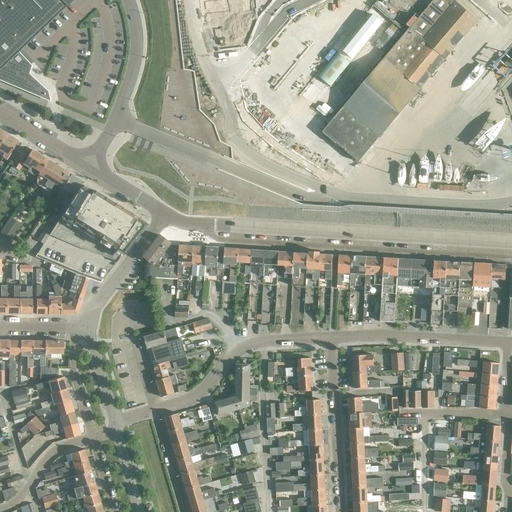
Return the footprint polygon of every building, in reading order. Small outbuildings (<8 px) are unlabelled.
[(0,0),(0,80),(48,101),(47,93),(28,75),(29,71),(30,67),(18,54),(21,50),(73,0),(0,0)] [(251,0),(213,0),(217,27),(254,22),(251,0)] [(358,164),(445,59),(477,21),(452,0),(433,0),(409,29),(405,33),(383,60),(322,134),(358,164)] [(6,134),(0,143),(0,151),(3,154),(1,157),(6,160),(11,154),(10,153),(17,142),(6,134)] [(37,175),(47,160),(31,150),(27,158),(20,153),(8,172),(14,176),(17,171),(18,171),(22,165),(29,169),(27,172),(36,178),(37,175)] [(70,175),(47,160),(37,175),(48,181),(43,190),(48,193),(53,185),(61,189),(70,175)] [(70,175),(61,189),(55,199),(59,202),(63,195),(64,195),(66,192),(73,197),(80,185),(82,183),(70,175)] [(49,235),(49,236),(49,235),(87,252),(111,260),(116,263),(115,263),(116,263),(127,250),(125,248),(129,243),(131,245),(146,225),(132,216),(133,215),(113,203),(91,190),(90,191),(80,185),(73,197),(74,197),(49,235)] [(20,225),(10,218),(1,233),(11,240),(20,225)] [(43,243),(51,230),(46,227),(37,240),(43,243)] [(159,268),(162,264),(166,259),(162,256),(171,244),(161,236),(145,257),(149,260),(154,264),(159,268)] [(179,247),(178,266),(177,280),(191,281),(192,264),(193,248),(179,247)] [(193,248),(192,264),(200,265),(199,277),(197,277),(197,281),(202,282),(205,282),(206,266),(207,248),(193,248)] [(207,248),(206,266),(216,267),(216,269),(212,269),(212,276),(217,276),(217,269),(223,269),(225,249),(207,248)] [(223,272),(223,283),(236,284),(237,264),(238,250),(225,249),(223,269),(223,272)] [(251,251),(238,250),(237,264),(248,264),(248,267),(245,267),(244,284),(250,284),(251,251)] [(265,252),(251,251),(250,284),(263,285),(265,252)] [(265,252),(263,285),(277,286),(277,278),(278,253),(265,252)] [(278,253),(277,278),(292,279),(294,253),(278,253)] [(294,253),(292,279),(292,287),(306,288),(307,254),(294,253)] [(37,254),(35,258),(43,261),(48,263),(51,265),(53,265),(58,267),(63,270),(68,272),(73,274),(75,275),(77,275),(78,275),(81,277),(86,278),(89,279),(91,280),(100,283),(102,280),(101,280),(92,277),(87,275),(82,274),(78,272),(74,270),(69,268),(64,266),(59,264),(54,262),(50,260),(45,258),(37,254)] [(307,254),(306,288),(319,288),(320,255),(307,254)] [(333,256),(320,255),(319,288),(331,288),(333,256)] [(350,286),(352,257),(339,256),(337,289),(350,290),(350,286)] [(352,257),(350,286),(355,286),(356,279),(357,279),(357,275),(365,275),(366,258),(352,257)] [(365,275),(364,294),(381,295),(382,276),(383,259),(366,258),(365,275)] [(382,276),(381,295),(380,323),(394,323),(397,279),(398,262),(398,260),(383,259),(382,276)] [(397,279),(397,286),(410,287),(432,288),(433,283),(434,262),(421,261),(421,263),(398,262),(397,279)] [(433,283),(432,288),(430,325),(442,326),(443,311),(446,263),(434,262),(433,283)] [(446,263),(443,311),(457,312),(460,263),(446,263)] [(460,263),(457,307),(458,307),(460,307),(471,308),(472,297),(472,289),(473,282),(474,265),(472,265),(472,264),(460,263)] [(177,280),(178,266),(162,264),(159,268),(154,264),(149,264),(148,278),(177,280)] [(476,266),(474,265),(473,282),(472,297),(490,298),(490,290),(492,267),(481,266),(482,265),(476,264),(476,266)] [(61,275),(63,270),(58,267),(53,265),(51,265),(49,271),(61,275)] [(492,267),(490,290),(504,291),(506,266),(492,265),(492,267)] [(70,291),(83,296),(89,279),(86,278),(81,277),(78,275),(77,275),(75,275),(72,283),(64,281),(61,289),(70,291)] [(48,298),(48,300),(48,315),(59,315),(59,306),(60,289),(54,281),(54,280),(50,282),(54,287),(53,287),(52,288),(56,298),(48,298)] [(13,300),(6,300),(6,314),(19,315),(19,300),(19,293),(19,287),(13,286),(13,300)] [(48,315),(48,300),(41,300),(41,295),(41,286),(36,286),(35,315),(48,315)] [(19,300),(19,315),(32,315),(32,287),(25,287),(25,293),(19,293),(19,300)] [(83,296),(70,291),(68,298),(73,299),(72,302),(69,301),(67,305),(67,306),(59,306),(59,315),(77,315),(83,296)] [(175,308),(174,318),(188,318),(188,308),(175,308)] [(208,319),(197,323),(200,333),(213,329),(216,328),(211,323),(208,319)] [(164,332),(144,338),(147,349),(167,343),(178,339),(175,329),(165,332),(164,332)] [(167,343),(147,349),(148,349),(149,352),(153,366),(154,366),(169,362),(172,361),(187,357),(182,342),(181,339),(178,339),(167,343)] [(9,341),(0,340),(0,371),(4,371),(4,362),(1,362),(1,358),(9,358),(9,341)] [(13,356),(20,356),(20,341),(9,341),(9,358),(9,363),(9,386),(16,387),(16,363),(13,363),(13,356)] [(32,378),(32,359),(32,356),(32,341),(20,341),(20,356),(20,357),(27,357),(27,378),(32,378)] [(32,341),(32,356),(32,359),(39,359),(39,366),(40,366),(40,380),(44,379),(44,361),(44,342),(32,341)] [(63,342),(44,342),(44,361),(44,379),(44,378),(45,379),(58,375),(58,369),(50,368),(50,362),(48,362),(48,358),(51,358),(51,359),(61,359),(61,354),(63,354),(63,349),(64,349),(64,343),(63,343),(63,342)] [(443,359),(443,360),(451,361),(452,353),(444,352),(443,359)] [(403,371),(402,354),(391,355),(392,372),(403,371)] [(352,356),(353,374),(366,373),(379,372),(379,365),(373,365),(373,355),(352,356)] [(189,365),(187,357),(172,361),(175,369),(189,365)] [(298,378),(312,377),(311,359),(297,360),(298,369),(285,370),(285,378),(298,378)] [(457,360),(457,366),(483,368),(482,374),(498,375),(499,364),(457,360)] [(236,366),(235,398),(239,410),(249,407),(249,405),(251,405),(251,402),(256,402),(258,400),(259,393),(257,391),(253,391),(250,391),(249,391),(250,366),(245,366),(245,361),(240,361),(240,366),(236,366)] [(154,366),(158,381),(169,377),(167,369),(171,368),(169,362),(154,366)] [(459,372),(458,377),(470,378),(470,377),(475,378),(482,379),(481,386),(497,387),(498,375),(482,374),(476,373),(459,372)] [(380,387),(380,381),(380,380),(367,381),(366,373),(353,374),(354,389),(380,387)] [(169,377),(158,381),(157,381),(162,398),(174,394),(172,386),(178,384),(176,376),(169,377)] [(312,377),(298,378),(299,393),(312,391),(312,377)] [(64,378),(35,386),(37,391),(49,387),(51,393),(67,389),(64,378)] [(421,408),(421,383),(417,383),(417,391),(418,391),(419,393),(409,393),(409,392),(403,392),(403,409),(421,408)] [(425,383),(421,383),(421,408),(434,408),(434,393),(424,393),(424,391),(425,391),(425,383)] [(442,383),(441,392),(451,392),(452,384),(442,383)] [(467,384),(467,389),(481,390),(480,397),(496,398),(497,387),(481,386),(467,384)] [(14,404),(27,400),(24,388),(10,392),(14,404)] [(67,389),(51,393),(50,394),(52,401),(40,404),(42,409),(45,408),(70,401),(67,389)] [(467,401),(466,408),(468,408),(473,408),(495,410),(496,398),(480,397),(467,396),(467,401)] [(239,410),(235,398),(215,404),(215,406),(210,407),(213,417),(218,416),(239,410)] [(356,398),(348,399),(348,414),(369,414),(378,413),(377,404),(361,405),(361,398),(356,398)] [(390,398),(387,398),(388,411),(397,410),(396,399),(396,398),(390,398)] [(31,406),(30,400),(15,404),(16,411),(31,406)] [(302,417),(321,416),(320,400),(306,401),(306,409),(298,409),(299,412),(294,412),(294,418),(302,417)] [(70,401),(45,408),(46,412),(47,412),(54,409),(54,408),(57,407),(60,416),(74,412),(70,401)] [(283,404),(266,405),(267,419),(284,418),(283,404)] [(211,420),(207,405),(201,407),(204,417),(202,418),(203,422),(211,420)] [(46,412),(45,408),(33,411),(38,416),(47,414),(47,412),(46,412)] [(61,422),(46,426),(48,432),(77,423),(76,420),(76,419),(75,414),(74,414),(74,412),(60,416),(59,416),(61,422)] [(24,413),(12,417),(14,424),(26,420),(24,413)] [(370,428),(369,414),(348,414),(349,429),(363,428),(370,428)] [(178,415),(165,419),(169,433),(182,429),(191,426),(192,426),(194,425),(193,420),(192,420),(189,421),(189,418),(180,421),(178,415)] [(321,416),(302,417),(303,425),(292,426),(293,433),(303,432),(321,431),(321,416)] [(35,436),(44,428),(35,417),(25,425),(26,426),(20,431),(23,435),(28,429),(35,436)] [(66,439),(80,435),(77,423),(48,432),(44,433),(45,438),(60,433),(60,431),(63,430),(66,439)] [(460,438),(461,423),(454,423),(453,438),(460,438)] [(468,434),(467,439),(473,440),(479,440),(500,442),(501,427),(487,425),(487,434),(474,434),(468,434)] [(350,444),(363,443),(376,443),(376,442),(388,442),(388,436),(368,438),(368,437),(363,437),(363,428),(349,429),(350,444)] [(182,429),(169,433),(173,447),(186,443),(187,443),(192,441),(193,441),(199,439),(197,434),(196,432),(192,433),(184,435),(182,429)] [(287,442),(287,448),(309,447),(322,446),(321,431),(303,432),(303,441),(287,442)] [(238,434),(232,436),(234,443),(240,441),(238,434)] [(435,437),(434,450),(447,451),(448,438),(435,437)] [(241,456),(254,452),(251,440),(248,441),(237,444),(241,456)] [(471,448),(470,455),(485,456),(498,457),(500,442),(479,440),(478,449),(471,448)] [(186,443),(173,447),(178,461),(191,458),(199,455),(217,450),(215,445),(201,449),(195,451),(194,448),(188,450),(186,443)] [(364,450),(363,443),(350,444),(351,459),(364,458),(377,458),(377,449),(364,450)] [(290,463),(309,461),(323,461),(322,446),(309,447),(309,453),(296,454),(296,457),(282,457),(283,463),(290,463)] [(61,469),(88,461),(85,450),(65,456),(67,463),(50,468),(52,472),(58,470),(61,469)] [(446,454),(434,453),(433,465),(445,466),(446,454)] [(191,458),(178,461),(182,475),(195,472),(215,466),(213,458),(201,462),(199,455),(191,458)] [(219,456),(214,458),(216,466),(221,464),(227,462),(225,455),(219,456)] [(470,470),(483,471),(497,472),(498,457),(485,456),(484,464),(476,463),(471,463),(471,464),(470,470)] [(0,467),(9,465),(6,457),(0,458),(0,467)] [(365,466),(364,458),(351,459),(352,474),(365,473),(385,472),(384,467),(370,467),(370,465),(365,466)] [(47,474),(43,475),(45,480),(48,479),(60,476),(63,475),(62,473),(69,471),(69,472),(75,470),(77,476),(91,472),(88,461),(71,466),(61,469),(58,470),(47,474)] [(323,461),(309,461),(310,468),(302,469),(303,471),(297,472),(297,477),(310,476),(324,475),(323,461)] [(0,475),(9,472),(7,466),(0,468),(0,475)] [(435,470),(434,481),(448,482),(449,471),(435,470)] [(462,476),(462,484),(469,484),(469,485),(476,485),(496,486),(497,472),(483,471),(483,478),(462,476)] [(91,472),(77,476),(74,476),(76,482),(70,484),(72,489),(94,483),(91,472)] [(195,472),(182,475),(186,490),(192,488),(199,486),(211,483),(210,477),(202,479),(201,477),(197,478),(195,472)] [(255,483),(252,472),(240,475),(244,486),(255,483)] [(365,473),(352,474),(353,489),(366,488),(383,487),(383,479),(366,480),(365,473)] [(293,493),(304,492),(311,492),(325,490),(324,475),(310,476),(311,485),(292,486),(292,492),(293,493)] [(8,487),(24,482),(22,477),(6,482),(8,487)] [(73,494),(66,496),(68,502),(83,498),(97,494),(94,483),(72,489),(73,494)] [(292,483),(275,484),(276,493),(292,492),(292,486),(292,483)] [(433,497),(446,498),(447,485),(434,484),(433,497)] [(463,493),(463,499),(481,501),(494,502),(496,486),(476,485),(475,494),(463,493)] [(192,488),(186,490),(190,504),(192,504),(203,500),(212,497),(216,496),(213,488),(201,492),(199,486),(192,488)] [(13,488),(1,492),(2,492),(5,502),(15,494),(13,488)] [(255,488),(243,492),(247,503),(258,500),(259,500),(255,488)] [(366,488),(353,489),(353,504),(377,503),(380,502),(379,497),(372,497),(372,494),(366,495),(366,488)] [(296,499),(297,503),(297,504),(297,507),(312,506),(326,505),(325,490),(311,492),(304,492),(304,499),(296,499)] [(55,494),(42,498),(45,508),(58,505),(55,494)] [(97,494),(83,498),(86,508),(100,504),(97,494)] [(192,504),(190,504),(192,509),(192,511),(216,511),(217,511),(212,497),(203,500),(192,504)] [(444,511),(447,511),(449,500),(435,499),(434,511),(444,511)] [(246,504),(243,504),(245,511),(261,511),(258,500),(247,503),(246,504)] [(292,504),(292,503),(291,500),(279,501),(279,508),(292,508),(292,504)] [(466,511),(493,511),(494,502),(481,501),(480,510),(467,509),(466,511)] [(227,503),(218,506),(220,511),(229,508),(227,503)] [(377,511),(377,503),(353,504),(353,511),(377,511)]
